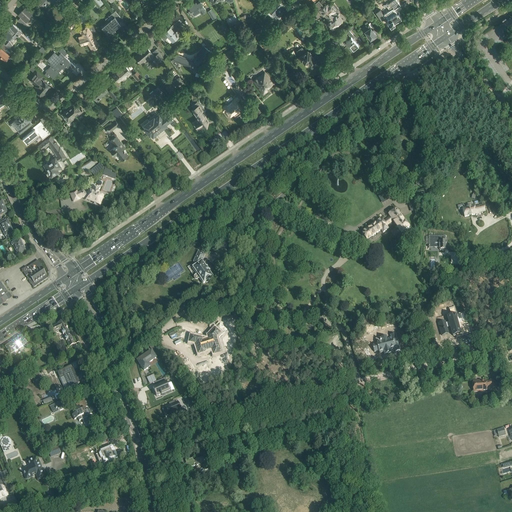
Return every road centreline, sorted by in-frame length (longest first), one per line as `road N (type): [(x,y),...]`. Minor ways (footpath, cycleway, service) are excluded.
road 1 (primary): [(77,285),(445,35)]
road 2 (residential): [(503,351),(305,398),(143,466)]
road 3 (primary): [(355,78),(69,275)]
road 4 (residential): [(47,108),(177,0)]
road 5 (residential): [(166,327),(234,280),(232,252),(209,259)]
road 6 (secondary): [(69,275),(25,221),(0,169)]
